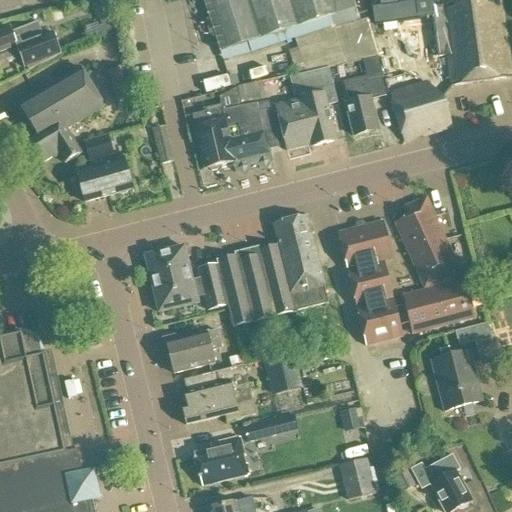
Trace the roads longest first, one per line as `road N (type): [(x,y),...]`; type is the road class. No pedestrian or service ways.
road 1 (unclassified): [(165,511),(98,246)]
road 2 (unclassified): [(376,439),(315,191)]
road 3 (unclassified): [(98,246),(315,191)]
road 4 (unclassified): [(315,191),(511,138)]
